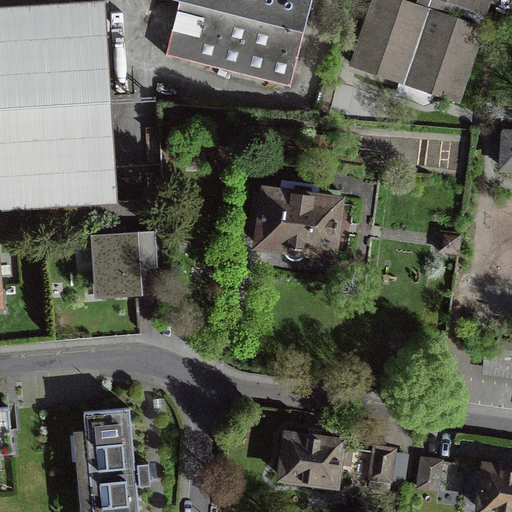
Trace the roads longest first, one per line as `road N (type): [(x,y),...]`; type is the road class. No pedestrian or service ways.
road 1 (residential): [(511,427),(209,393)]
road 2 (residential): [(209,393),(168,364),(69,357),(0,363)]
